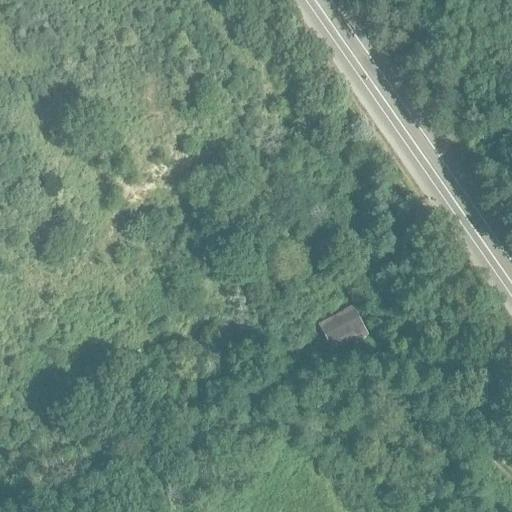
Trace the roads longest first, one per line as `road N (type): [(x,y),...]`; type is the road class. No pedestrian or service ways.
road 1 (track): [(511,471),(414,377),(369,360),(204,435),(0,511)]
road 2 (unknown): [(511,318),(285,0)]
road 3 (tertiary): [(511,261),(333,0)]
road 4 (unknown): [(492,452),(511,325)]
